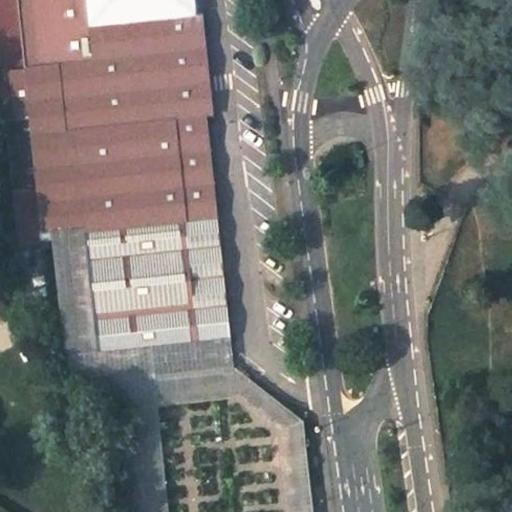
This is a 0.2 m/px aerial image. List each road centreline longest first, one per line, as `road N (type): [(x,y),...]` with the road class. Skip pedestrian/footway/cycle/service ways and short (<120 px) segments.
road 1 (primary): [(402,371),(393,234),(412,0)]
road 2 (primary): [(300,163),(332,421)]
road 3 (primary): [(402,371),(389,320),(380,161)]
road 4 (secondary): [(380,161),(371,97),(339,10)]
road 5 (primary): [(423,511),(402,371)]
road 6 (primary): [(380,161),(366,130),(348,122),(316,132),(300,163)]
